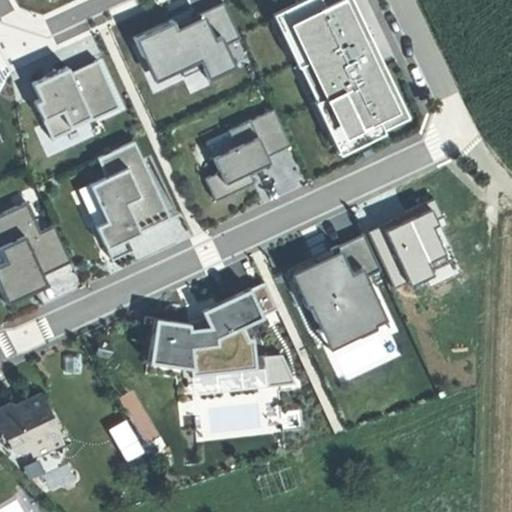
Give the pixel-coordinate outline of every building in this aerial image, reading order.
[(380,127),(376,119),(401,106),(366,32),(365,32),(349,0),(330,0),(321,4),(319,0),(307,0),(284,11),(293,30),(286,34),(300,63),(307,59),(324,95),(317,98),(331,127),(338,124),(347,143),(380,127)] [(171,20),(133,38),(141,55),(146,52),(155,72),(195,53),(202,67),(207,78),(233,66),(223,45),(239,37),(223,2),(197,14),(199,19),(176,30),(171,20)] [(146,52),(141,55),(152,80),(178,68),(182,75),(202,67),(195,53),(155,72),(146,52)] [(117,107),(96,60),(68,73),(65,67),(54,72),(56,76),(48,80),(46,76),(32,83),(39,99),(34,102),(50,137),(70,128),(68,124),(86,115),(89,120),(117,107)] [(272,109),(226,130),(234,145),(211,156),(217,171),(203,177),(214,200),(253,182),(248,171),(258,166),(268,161),(265,156),(289,145),(272,109)] [(89,120),(86,115),(68,124),(70,128),(89,120)] [(133,141),(96,157),(104,176),(87,184),(104,220),(94,225),(104,247),(125,237),(122,231),(134,226),(137,232),(168,218),(133,141)] [(26,201),(0,212),(0,255),(2,260),(0,261),(0,293),(4,303),(21,295),(37,288),(33,278),(41,274),(70,261),(53,224),(39,230),(26,201)] [(375,224),(397,283),(452,262),(430,203),(375,224)] [(131,235),(137,232),(134,226),(122,231),(125,237),(131,235)] [(317,265),(291,278),(304,306),(307,305),(319,330),(355,313),(362,329),(384,319),(387,327),(388,326),(365,276),(380,269),(363,233),(330,248),(334,257),(317,265)] [(131,249),(125,237),(104,247),(110,259),(131,249)] [(33,278),(37,288),(46,284),(41,274),(33,278)] [(179,322),(145,317),(137,361),(184,366),(186,376),(255,367),(250,337),(245,336),(240,324),(255,316),(241,287),(191,309),(199,324),(180,327),(179,322)] [(279,352),(262,354),(264,385),(293,381),(279,352)] [(32,453),(61,439),(38,393),(22,402),(22,403),(17,406),(12,409),(10,405),(0,409),(0,439),(3,437),(9,449),(19,450),(29,446),(32,453)] [(265,497),(296,487),(289,466),(258,476),(265,497)]
